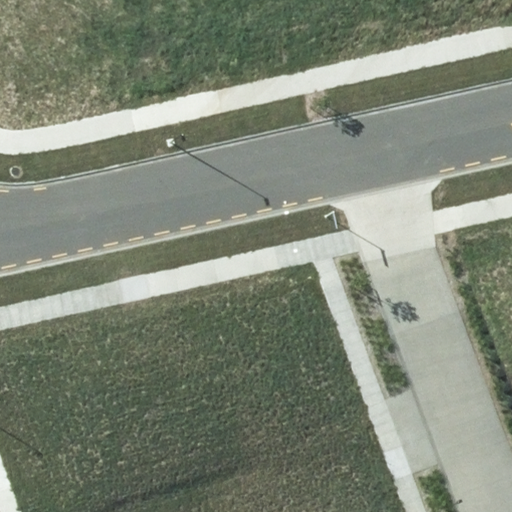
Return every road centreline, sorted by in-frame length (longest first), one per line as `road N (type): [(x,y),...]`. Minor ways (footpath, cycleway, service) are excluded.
road 1 (residential): [(365,151),(498,511)]
road 2 (residential): [(365,151),(0,228)]
road 3 (residential): [(511,121),(365,151)]
